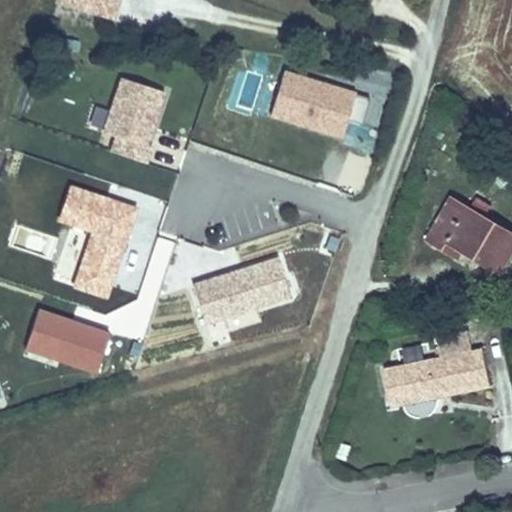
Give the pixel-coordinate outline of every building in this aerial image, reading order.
[(113,20),(118,0),(54,0),(53,4),(113,20)] [(354,91),(282,69),(268,116),(340,138),(354,91)] [(151,147),(146,145),(164,91),(118,76),(99,132),(111,136),(107,150),(146,162),(151,147)] [(336,186),(363,193),(372,158),(346,151),(336,186)] [(105,299),(136,206),(67,184),(55,222),(89,233),(71,288),(105,299)] [(500,271),(511,252),(511,233),(451,197),(424,241),(455,260),(462,248),(500,271)] [(290,297),(276,255),(192,282),(205,323),(290,297)] [(95,374),(110,332),(37,308),(23,350),(95,374)] [(482,348),(472,350),(468,329),(435,336),(439,357),(424,359),(406,363),(384,368),(390,394),(406,390),(409,403),(490,387),(482,348)] [(406,363),(424,359),(421,345),(403,349),(406,363)] [(406,390),(390,394),(392,407),(409,403),(406,390)]
